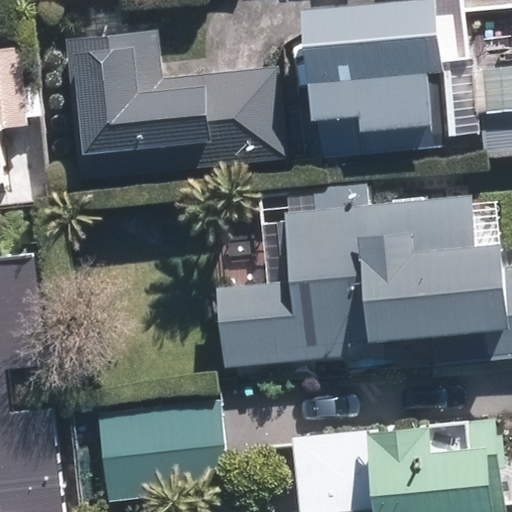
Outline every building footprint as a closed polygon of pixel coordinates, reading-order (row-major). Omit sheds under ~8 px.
[(330,150),(451,140),(448,103),(451,103),(453,129),(483,126),(477,49),(473,51),(467,0),(309,0),(318,107),(326,107),(330,150)] [(80,175),(292,152),(282,59),(169,70),(164,24),(66,34),(80,175)] [(0,174),(9,174),(4,121),(33,118),(24,38),(0,40),(0,174)] [(492,106),(511,103),(511,58),(488,60),(492,106)] [(490,152),(511,149),(511,107),(486,110),(490,152)] [(300,169),(327,167),(326,153),(299,156),(300,169)] [(370,201),(367,180),(314,187),(316,208),(283,211),(290,280),(220,287),(229,367),(353,355),(351,341),(435,333),(438,361),(511,352),(511,263),(503,264),(500,238),(480,240),(475,191),(370,201)] [(45,364),(32,260),(0,263),(0,511),(62,511),(50,410),(10,415),(4,369),(45,364)] [(105,497),(229,483),(219,394),(95,408),(105,497)] [(482,511),(487,511),(486,507),(500,505),(491,412),(287,431),(296,509),(266,511),(482,511)]
